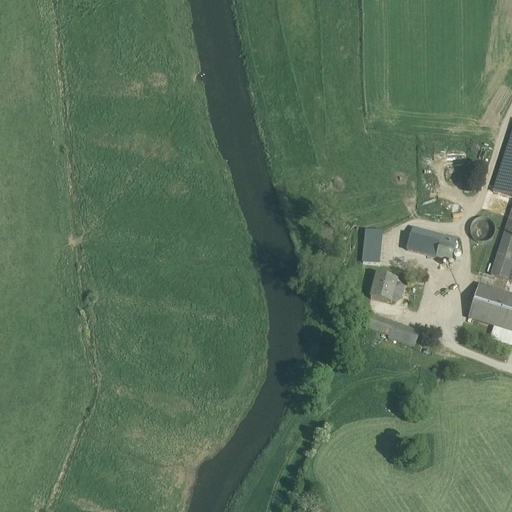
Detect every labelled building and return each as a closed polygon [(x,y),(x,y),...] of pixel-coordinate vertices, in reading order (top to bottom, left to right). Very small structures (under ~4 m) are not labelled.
[(511,137),(493,196),(511,202),(511,271),(508,285),(511,286),(511,137)] [(511,213),(491,280),(508,285),(511,271),(511,213)] [(492,235),(493,231),(493,229),(492,227),(490,224),(488,223),(486,222),(482,222),(479,223),(476,225),(474,228),(474,232),(475,235),(477,239),(479,240),(480,241),(484,241),(488,240),(490,238),(492,235)] [(449,242),(412,231),(410,239),(402,237),(396,259),(449,273),(457,242),(450,240),(449,242)] [(377,235),(366,234),(362,264),(373,265),(377,235)] [(477,255),(470,274),(479,276),(485,257),(477,255)] [(398,284),(377,278),(371,302),(392,307),(391,307),(392,304),(396,305),(400,303),(403,292),(400,288),(397,287),(397,284),(398,284)] [(511,299),(479,289),(469,322),(494,330),(511,336),(511,299)] [(420,336),(370,317),(365,332),(389,340),(388,342),(414,352),(420,336)] [(511,336),(494,330),(490,343),(511,349),(511,336)]
